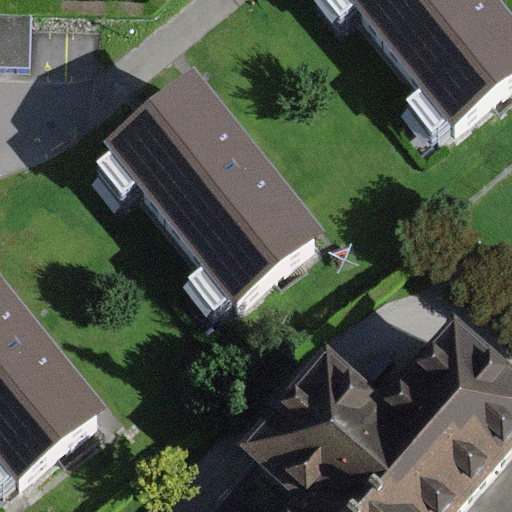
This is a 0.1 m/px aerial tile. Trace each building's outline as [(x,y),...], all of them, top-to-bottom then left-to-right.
[(511,24),(492,0),(343,0),(456,137),(511,91),(511,24)] [(32,17),(0,16),(0,72),(32,72),(32,17)] [(323,245),(199,99),(116,169),(240,315),(323,245)] [(52,375),(0,313),(0,471),(29,505),(107,439),(52,375)] [(474,511),(511,470),(511,383),(460,337),(385,420),(333,374),(250,467),(300,511),(474,511)]
